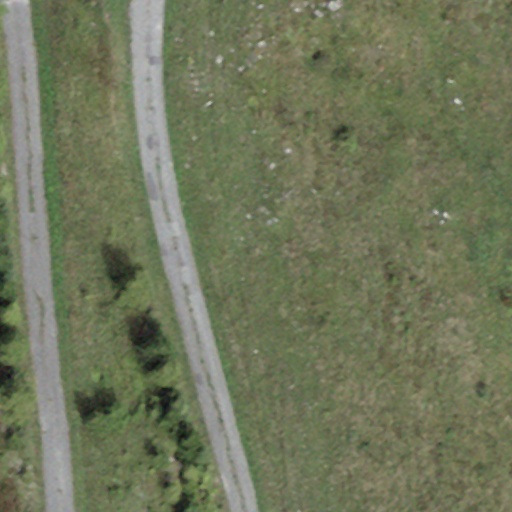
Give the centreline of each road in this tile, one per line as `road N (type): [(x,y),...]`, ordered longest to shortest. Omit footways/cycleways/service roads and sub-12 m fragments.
road 1 (track): [(240,511),(151,68),(154,0)]
road 2 (track): [(13,0),(62,410),(65,511)]
